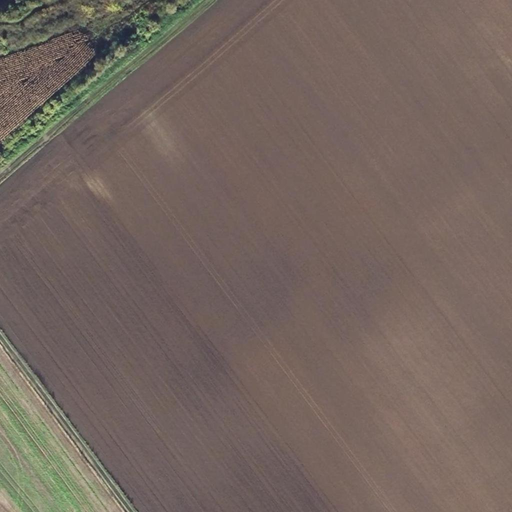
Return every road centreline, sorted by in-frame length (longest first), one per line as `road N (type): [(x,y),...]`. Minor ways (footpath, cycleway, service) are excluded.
road 1 (track): [(0,176),(206,0)]
road 2 (track): [(130,511),(0,334)]
